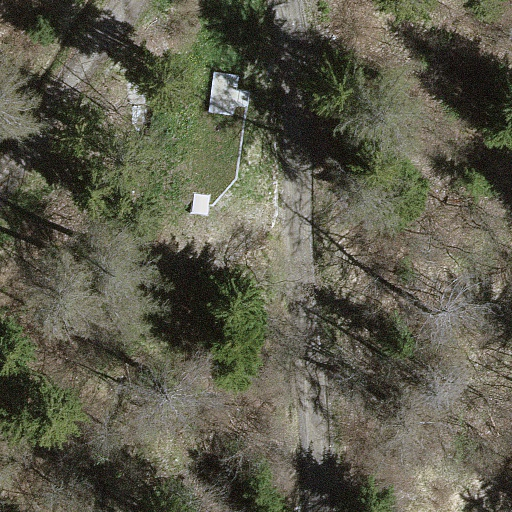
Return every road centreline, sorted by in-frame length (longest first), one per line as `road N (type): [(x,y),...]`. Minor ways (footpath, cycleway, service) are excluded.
road 1 (track): [(289,511),(294,223),(283,0)]
road 2 (track): [(115,0),(0,178)]
